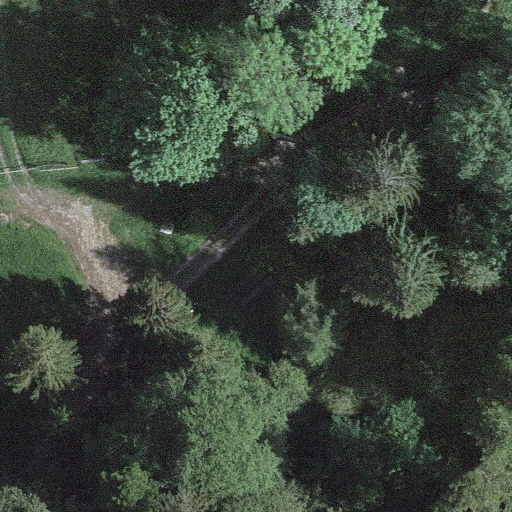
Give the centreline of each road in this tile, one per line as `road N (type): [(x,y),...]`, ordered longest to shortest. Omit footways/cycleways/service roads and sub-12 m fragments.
road 1 (track): [(302,153),(118,341),(17,511)]
road 2 (track): [(302,153),(0,206)]
road 3 (track): [(511,56),(372,113),(302,153)]
road 4 (track): [(118,341),(97,247),(36,202)]
